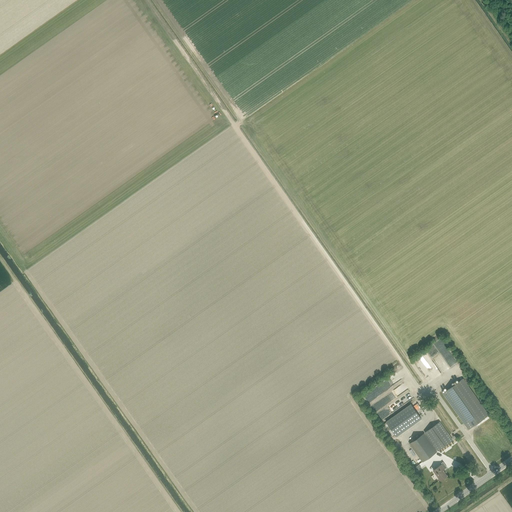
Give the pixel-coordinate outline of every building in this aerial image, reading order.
[(443,393),(468,429),(489,415),(463,379),(443,393)] [(373,409),(384,402),(382,398),(370,405),(373,409)] [(411,404),(386,422),(397,436),(421,419),(411,404)] [(425,432),(438,451),(452,440),(439,422),(425,432)] [(422,462),(437,452),(424,433),(409,444),(422,462)] [(440,465),(433,470),(440,480),(447,476),(443,470),(446,467),(443,462),(440,464),(440,465)]
